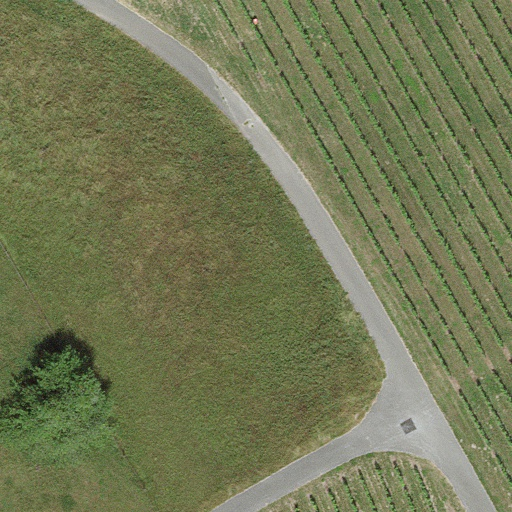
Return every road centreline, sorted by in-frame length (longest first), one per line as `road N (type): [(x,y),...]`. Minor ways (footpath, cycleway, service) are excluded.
road 1 (track): [(482,511),(331,241),(260,139),(169,52),(89,0)]
road 2 (track): [(234,511),(422,404)]
